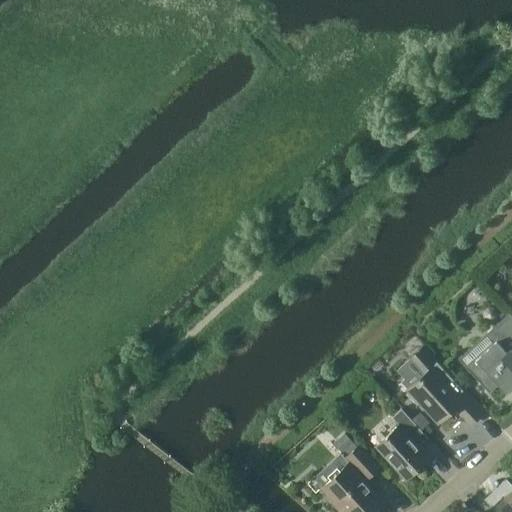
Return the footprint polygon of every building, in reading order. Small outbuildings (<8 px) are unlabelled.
[(506,392),(511,385),(511,315),(509,312),(487,332),(495,341),(467,367),(489,392),(498,384),(506,392)] [(459,393),(436,369),(440,365),(423,347),(411,358),(424,373),(408,388),(410,392),(408,394),(416,403),(419,401),(438,421),(456,405),(472,423),(484,412),(463,389),(459,393)] [(401,408),(392,416),(399,424),(376,445),(405,478),(429,456),(411,437),(420,429),(401,408)] [(346,432),(335,442),(347,456),(358,446),(346,432)] [(378,467),(358,446),(347,456),(351,460),(322,486),(334,500),(332,501),(341,511),(374,511),(385,502),(364,479),(378,467)] [(499,511),(511,511),(511,488),(504,496),(510,502),(499,511)]
